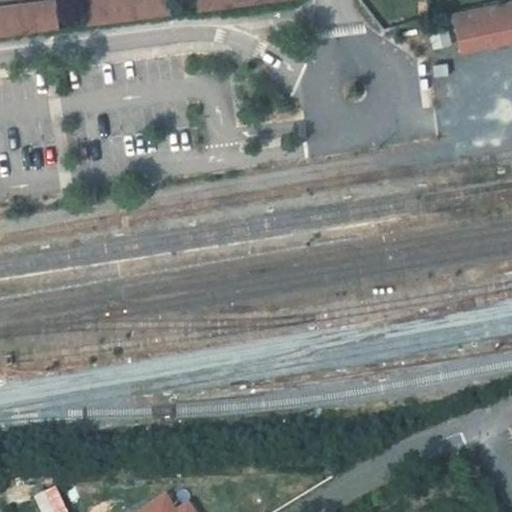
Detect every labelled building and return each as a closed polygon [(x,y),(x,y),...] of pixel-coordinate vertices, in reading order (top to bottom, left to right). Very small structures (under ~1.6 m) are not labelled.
[(172,16),(169,0),(84,0),(88,27),(172,16)] [(295,0),(197,0),(200,12),(295,0)] [(0,10),(0,38),(60,30),(56,3),(0,10)] [(511,40),(511,3),(457,16),(446,18),(448,26),(458,23),(464,51),(511,40)] [(29,485),(4,490),(8,508),(32,503),(29,485)] [(38,497),(43,511),(71,511),(62,487),(38,497)] [(171,511),(161,496),(136,511),(188,511),(183,504),(171,511)]
